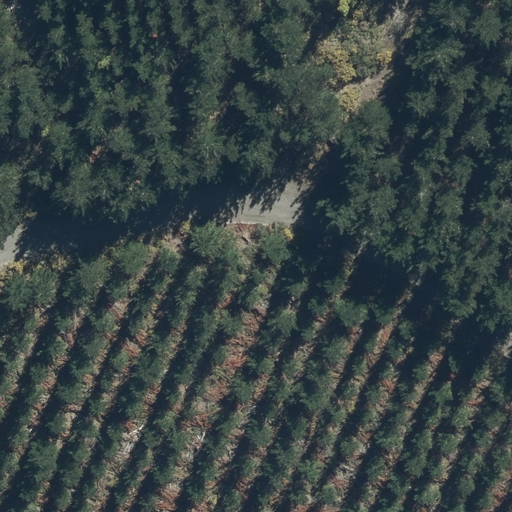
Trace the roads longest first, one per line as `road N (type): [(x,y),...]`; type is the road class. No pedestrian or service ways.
road 1 (track): [(511,325),(347,218),(253,192),(0,254)]
road 2 (track): [(253,192),(287,164),(310,94),(394,67),(419,34),(427,0)]
